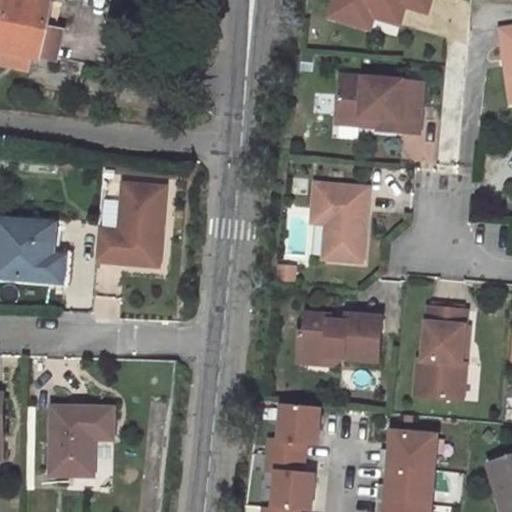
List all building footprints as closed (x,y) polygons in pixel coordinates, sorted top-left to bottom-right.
[(48,27),(54,1),(47,0),(0,0),(0,49),(42,59),(48,27)] [(368,18),(395,25),(400,8),(424,14),(427,0),(328,0),(323,19),(347,27),(352,9),(369,13),(368,18)] [(347,27),(364,31),(368,18),(369,13),(352,9),(347,27)] [(64,30),(48,27),(42,59),(57,62),(64,30)] [(511,29),(500,31),(510,105),(511,104),(511,29)] [(308,141),(391,149),(394,112),(353,108),(354,96),(313,92),(308,141)] [(353,108),(394,112),(396,100),(354,96),(353,108)] [(99,229),(96,260),(128,263),(129,254),(140,255),(140,250),(160,252),(166,187),(124,183),(120,230),(99,229)] [(324,210),(323,225),(320,258),(360,261),(365,189),(310,185),(308,209),(324,210)] [(121,201),(108,199),(105,224),(119,226),(121,201)] [(307,224),(323,225),(324,210),(308,209),(307,224)] [(54,255),(56,225),(0,220),(0,221),(0,275),(64,281),(66,256),(54,255)] [(159,266),(160,252),(140,250),(140,255),(129,254),(128,263),(159,266)] [(428,308),(423,361),(418,360),(414,396),(458,401),(462,365),(465,365),(470,312),(428,308)] [(344,322),(328,321),(329,316),(304,313),(303,331),(298,330),(296,353),(320,355),(328,366),(339,357),(376,360),(380,318),(345,315),(344,322)] [(295,362),(328,366),(320,355),(296,353),(295,362)] [(462,365),(458,401),(466,401),(469,365),(465,365),(462,365)] [(114,408),(54,407),(53,474),(94,475),(95,438),(96,429),(114,429),(114,408)] [(273,442),(272,458),(304,461),(306,446),(318,447),(321,412),(286,409),(283,443),(273,442)] [(114,438),(114,429),(96,429),(95,438),(114,438)] [(382,452),(381,468),(436,472),(438,437),(394,434),(392,452),(382,452)] [(511,511),(511,455),(491,462),(507,511),(511,511)] [(280,475),(277,511),(293,511),(311,511),(315,477),(303,476),(304,461),(272,458),(271,474),(280,475)] [(436,472),(381,468),(378,502),(433,507),(436,472)] [(432,511),(433,507),(378,502),(377,511),(432,511)]
